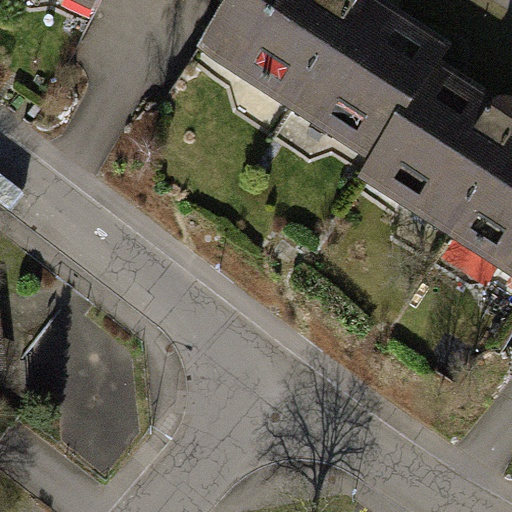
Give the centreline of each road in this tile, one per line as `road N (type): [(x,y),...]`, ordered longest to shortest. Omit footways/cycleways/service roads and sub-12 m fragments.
road 1 (residential): [(0,152),(277,385)]
road 2 (residential): [(277,385),(453,511)]
road 3 (residential): [(277,385),(171,511)]
